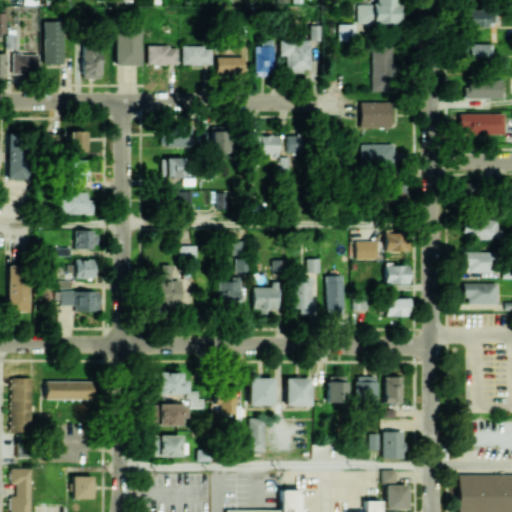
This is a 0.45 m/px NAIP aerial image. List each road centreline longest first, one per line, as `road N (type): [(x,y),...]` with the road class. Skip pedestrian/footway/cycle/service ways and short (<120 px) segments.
road 1 (residential): [(430,511),(429,0)]
road 2 (residential): [(0,345),(430,347)]
road 3 (residential): [(121,491),(124,102)]
road 4 (residential): [(0,101),(334,104)]
